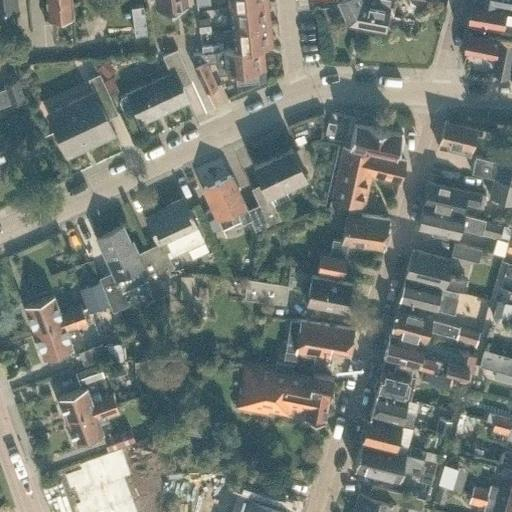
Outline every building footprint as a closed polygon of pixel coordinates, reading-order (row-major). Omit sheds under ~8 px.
[(45,0),(47,15),(72,13),(70,0),(45,0)] [(342,0),(340,1),(350,23),(386,29),(391,5),(384,4),(385,0),(342,0)] [(511,5),(482,0),(474,0),(471,20),(505,26),(507,18),(511,18),(511,5)] [(231,26),(269,22),(267,1),(229,5),(231,26)] [(125,27),(136,39),(149,26),(138,15),(125,27)] [(209,16),(198,17),(200,31),(210,30),(209,16)] [(272,45),(269,22),(231,26),(234,48),(256,45),(256,47),(262,46),(272,45)] [(465,50),(495,56),(495,55),(497,55),(500,39),(486,36),(487,31),(472,28),(471,33),(468,33),(465,50)] [(510,73),(511,64),(511,41),(500,39),(497,55),(495,55),(495,56),(493,70),(510,73)] [(211,43),(201,44),(202,51),(212,50),(211,43)] [(264,68),(262,46),(256,47),(256,45),(234,48),(212,50),(202,51),(193,52),(193,65),(205,90),(216,85),(205,61),(217,60),(218,72),(241,70),(242,80),(255,79),(254,69),(264,68)] [(121,95),(119,99),(124,109),(128,111),(134,108),(140,121),(188,98),(181,84),(192,79),(177,47),(162,54),(171,72),(121,95)] [(105,57),(97,66),(107,75),(115,66),(105,57)] [(29,62),(16,64),(19,77),(26,76),(30,70),(29,62)] [(93,89),(47,111),(67,155),(114,132),(107,116),(118,111),(109,93),(103,79),(99,72),(88,77),(93,89)] [(111,75),(103,79),(109,93),(118,89),(111,75)] [(0,104),(24,96),(17,77),(4,82),(5,85),(0,87),(0,104)] [(328,119),(325,132),(333,133),(336,121),(328,119)] [(444,119),(437,145),(468,153),(474,132),(478,133),(479,129),(444,119)] [(354,121),(349,144),(396,155),(401,132),(354,121)] [(258,203),(267,223),(280,217),(269,193),(306,175),(292,145),(253,163),(262,182),(250,187),(258,203)] [(334,179),(367,186),(370,172),(400,178),(406,160),(393,157),(346,146),(342,145),(334,179)] [(0,179),(3,179),(0,170),(0,163),(9,160),(5,147),(0,148),(0,179)] [(511,162),(475,154),(471,170),(493,175),(492,178),(511,182),(511,162)] [(255,229),(267,223),(258,203),(247,209),(231,174),(203,187),(222,226),(240,217),(242,222),(250,218),(255,229)] [(511,182),(492,178),(488,195),(511,201),(511,182)] [(334,179),(330,197),(331,197),(328,209),(347,212),(360,213),(362,204),(363,204),(367,186),(334,179)] [(427,180),(422,201),(461,211),(464,199),(481,203),(483,193),(427,180)] [(157,239),(145,245),(156,268),(167,269),(169,269),(169,267),(174,265),(167,250),(170,248),(172,254),(204,240),(183,196),(158,208),(159,211),(146,217),(157,239)] [(461,211),(422,201),(421,201),(415,225),(456,235),(458,226),(481,232),(481,233),(498,237),(502,222),(461,211)] [(511,203),(508,202),(502,222),(511,224),(511,223),(511,203)] [(388,218),(360,213),(347,212),(341,239),(332,237),(329,253),(320,251),(316,269),(341,273),(345,254),(344,254),(347,240),(382,247),(388,218)] [(156,268),(145,245),(137,249),(133,240),(130,242),(123,226),(97,238),(112,270),(99,276),(102,283),(109,302),(112,310),(128,303),(122,291),(145,280),(149,289),(169,280),(169,269),(167,269),(156,268)] [(454,240),(451,253),(478,259),(481,247),(454,240)] [(411,248),(404,275),(463,289),(465,278),(448,273),(452,258),(411,248)] [(310,274),(305,302),(345,308),(349,280),(310,274)] [(242,296),(283,302),(286,284),(245,277),(242,296)] [(403,277),(398,299),(433,308),(436,298),(444,300),(445,294),(455,296),(456,291),(403,277)] [(100,280),(85,285),(93,308),(108,302),(100,280)] [(206,296),(206,286),(198,286),(198,296),(206,296)] [(24,304),(33,330),(83,312),(79,302),(66,307),(68,311),(60,315),(52,293),(24,304)] [(395,307),(389,330),(424,339),(427,327),(455,335),(459,324),(456,323),(434,317),(395,307)] [(83,312),(33,330),(43,357),(71,346),(68,340),(81,336),(77,324),(86,321),(83,312)] [(285,348),(283,360),(307,364),(310,350),(328,353),(329,349),(348,352),(352,327),(300,318),(294,350),(285,348)] [(475,342),(478,330),(459,324),(456,337),(475,342)] [(494,324),(491,333),(499,335),(502,327),(494,324)] [(388,334),(382,356),(421,367),(450,375),(469,380),(475,356),(464,352),(461,366),(420,355),(423,343),(388,334)] [(119,340),(107,342),(110,361),(122,359),(119,340)] [(102,342),(79,350),(83,362),(106,354),(102,342)] [(511,355),(483,348),(479,363),(496,368),(511,372),(511,355)] [(155,358),(135,359),(135,373),(156,372),(155,358)] [(123,360),(115,363),(119,373),(127,370),(123,360)] [(374,388),(405,397),(411,375),(408,374),(410,366),(393,361),(392,363),(381,360),(380,367),(378,375),(374,376),(372,384),(375,387),(374,388)] [(244,361),(235,407),(267,413),(267,408),(292,413),(294,405),(305,407),(303,417),(322,420),(326,396),(328,396),(332,377),(311,373),(311,377),(288,372),(288,369),(244,361)] [(99,362),(75,370),(80,383),(103,374),(99,362)] [(421,367),(418,377),(428,379),(427,382),(446,386),(450,375),(421,367)] [(511,372),(496,368),(493,377),(511,382),(511,372)] [(57,395),(65,418),(114,400),(111,391),(101,395),(98,390),(88,394),(85,385),(57,395)] [(374,389),(368,412),(409,424),(415,400),(374,389)] [(114,400),(65,418),(74,441),(102,431),(95,413),(104,410),(105,414),(145,401),(142,393),(115,402),(114,400)] [(489,411),(487,418),(496,421),(498,413),(489,411)] [(209,417),(180,412),(177,429),(206,435),(209,417)] [(511,417),(498,413),(496,421),(511,425),(511,424),(511,421),(511,417)] [(362,439),(404,451),(407,443),(411,427),(368,415),(362,439)] [(439,415),(435,428),(448,432),(451,419),(439,415)] [(496,421),(493,429),(508,433),(507,436),(511,437),(511,425),(496,421)] [(130,427),(104,437),(108,448),(134,438),(130,427)] [(404,451),(362,439),(355,466),(399,478),(402,467),(419,472),(418,478),(430,481),(436,459),(424,456),(404,451)] [(407,443),(404,451),(424,456),(426,449),(407,443)] [(80,469),(65,475),(70,490),(75,488),(77,495),(125,477),(131,475),(121,448),(78,465),(80,469)] [(154,453),(143,457),(147,468),(158,464),(154,453)] [(445,462),(439,481),(449,483),(451,484),(456,466),(445,462)] [(158,464),(147,468),(151,480),(162,476),(158,464)] [(511,466),(502,464),(499,473),(511,477),(511,476),(511,466)] [(488,488),(485,496),(511,502),(511,476),(511,477),(509,486),(489,481),(487,488),(488,488)] [(80,502),(76,504),(78,511),(96,511),(133,498),(125,477),(77,495),(80,502)] [(241,477),(237,490),(246,493),(239,511),(287,511),(290,506),(268,499),(272,487),(241,477)] [(439,481),(433,499),(443,502),(449,483),(439,481)] [(393,511),(396,502),(421,509),(424,497),(371,483),(368,495),(358,492),(352,511),(393,511)] [(472,484),(470,491),(485,496),(488,488),(487,488),(472,484)] [(470,491),(468,499),(483,503),(485,496),(470,491)] [(170,495),(159,499),(163,510),(174,506),(170,495)] [(483,503),(482,506),(502,511),(501,511),(511,511),(511,502),(485,496),(483,503)] [(137,511),(133,498),(96,511),(137,511)] [(202,511),(204,507),(180,499),(184,511),(202,511)]
